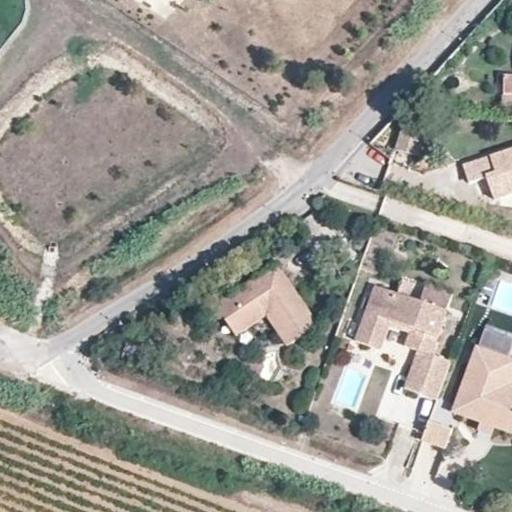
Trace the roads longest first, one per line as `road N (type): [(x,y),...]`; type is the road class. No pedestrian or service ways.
road 1 (residential): [(59,346),(276,207),(480,0)]
road 2 (residential): [(448,511),(90,389),(59,346)]
